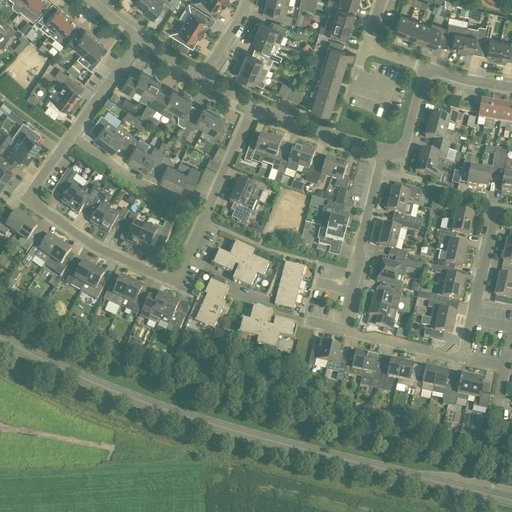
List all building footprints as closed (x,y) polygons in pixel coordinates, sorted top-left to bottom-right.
[(20,11),(28,0),(10,0),(13,2),(12,4),(12,8),(16,11),(20,11)] [(28,0),(20,11),(32,21),(35,18),(36,19),(50,2),(48,0),(28,0)] [(150,0),(135,0),(134,2),(143,9),(142,10),(143,11),(150,0)] [(163,0),(162,2),(158,0),(150,0),(143,11),(152,18),(156,12),(162,16),(172,2),(168,0),(163,0)] [(221,10),(226,2),(223,0),(202,0),(193,3),(207,12),(210,6),(218,11),(219,9),(221,10)] [(286,15),(289,4),(272,0),(261,0),(260,7),(263,9),(275,12),(274,19),(290,23),(292,16),(286,15)] [(346,4),(339,2),(333,0),(327,0),(326,5),(330,6),(327,16),(351,23),(355,12),(344,9),(346,4)] [(433,0),(433,1),(434,2),(431,12),(439,15),(442,8),(440,7),(441,4),(442,0),(433,0)] [(49,34),(66,14),(57,7),(52,3),(39,19),(43,23),(40,27),(48,35),(49,34)] [(190,12),(184,21),(202,32),(205,27),(204,26),(206,23),(202,20),(206,13),(188,3),(190,12)] [(468,17),(470,8),(462,6),(459,14),(468,17)] [(63,46),(71,37),(65,32),(74,21),(66,14),(49,34),(63,46)] [(0,41),(4,45),(7,39),(16,30),(0,15),(0,41)] [(308,27),(311,17),(304,15),(302,25),(308,27)] [(348,34),(351,23),(327,16),(324,27),(321,26),(319,31),(335,37),(337,31),(348,34)] [(403,38),(410,19),(399,16),(394,31),(399,33),(398,36),(403,38)] [(414,38),(420,23),(410,19),(403,38),(407,39),(408,36),(414,38)] [(199,38),(202,32),(184,21),(179,31),(170,33),(169,33),(169,34),(186,44),(190,39),(193,41),(197,36),(199,38)] [(252,31),(273,40),(280,43),(287,28),(271,21),(269,25),(260,21),(259,23),(256,23),(252,31)] [(423,45),(430,27),(420,23),(414,38),(420,41),(419,44),(423,45)] [(461,51),(467,27),(448,23),(446,32),(445,38),(450,39),(450,37),(453,37),(451,49),(461,51)] [(496,62),(500,42),(489,40),(492,25),(486,23),(485,27),(481,48),(487,49),(485,57),(487,57),(486,59),(488,60),(496,62)] [(481,48),(485,27),(479,26),(478,27),(477,29),(467,27),(461,51),(472,54),(474,46),(481,48)] [(31,27),(25,34),(29,37),(32,33),(35,30),(31,27)] [(446,32),(430,27),(423,45),(427,47),(428,43),(435,46),(438,38),(444,40),(445,38),(446,32)] [(72,45),(82,53),(94,38),(85,30),(83,32),(78,28),(71,37),(63,46),(63,47),(67,51),(72,45)] [(260,54),(273,59),(279,62),(282,57),(273,53),(274,51),(272,46),(270,46),(273,40),(252,31),(249,39),(251,42),(251,43),(263,48),(260,54)] [(21,34),(18,37),(21,40),(19,42),(23,46),(28,41),(21,34)] [(95,56),(103,46),(94,38),(82,53),(77,58),(90,70),(99,60),(95,56)] [(511,53),(511,38),(511,44),(500,42),(496,62),(504,64),(506,63),(506,61),(507,61),(509,52),(511,53)] [(327,57),(342,62),(343,58),(351,60),(353,54),(342,50),(343,45),(329,40),(328,45),(330,46),(327,57)] [(42,43),(38,48),(45,54),(49,49),(42,43)] [(273,59),(260,54),(259,58),(246,53),(241,64),(266,75),(273,59)] [(339,72),(342,62),(327,57),(324,67),(339,72)] [(71,61),(65,66),(69,71),(75,67),(71,61)] [(263,80),(266,75),(241,64),(236,75),(253,82),(253,83),(263,87),(265,81),(263,80)] [(336,82),(339,72),(324,67),(321,78),(336,82)] [(59,91),(73,102),(80,92),(74,88),(78,83),(59,69),(54,77),(64,84),(59,91)] [(138,99),(150,77),(141,72),(134,82),(127,78),(121,89),(138,99)] [(154,94),(157,88),(160,83),(150,77),(138,99),(143,102),(147,104),(147,105),(153,109),(160,97),(154,94)] [(332,93),(336,82),(321,78),(317,88),(332,93)] [(296,88),(291,99),(297,102),(302,91),(296,88)] [(329,103),(332,93),(317,88),(314,98),(329,103)] [(173,110),(182,95),(172,89),(169,95),(166,101),(160,97),(153,109),(169,117),(173,110)] [(73,102),(59,91),(52,100),(49,98),(45,103),(49,105),(44,111),(54,118),(58,112),(55,110),(59,105),(67,111),(73,102)] [(185,126),(190,117),(184,113),(191,100),(189,99),(190,97),(184,93),(183,95),(182,95),(173,110),(179,113),(178,115),(178,124),(184,128),(185,126)] [(113,102),(107,98),(103,104),(109,108),(113,102)] [(326,113),(329,103),(314,98),(311,109),(329,114),(326,113)] [(470,111),(472,105),(460,102),(458,109),(470,111)] [(488,130),(493,104),(482,102),(479,120),(484,121),(483,129),(488,130)] [(0,128),(2,130),(16,115),(2,103),(0,104),(0,128)] [(500,123),(503,106),(493,104),(488,130),(493,131),(494,122),(500,123)] [(509,134),(511,117),(511,107),(503,106),(500,123),(506,124),(504,133),(509,134)] [(204,128),(214,110),(208,107),(206,107),(205,108),(203,107),(196,120),(190,117),(185,126),(192,130),(198,127),(199,125),(204,128)] [(123,116),(138,127),(143,120),(128,109),(123,116)] [(214,110),(204,128),(209,131),(207,135),(219,142),(225,131),(218,127),(223,118),(220,117),(221,116),(220,113),(214,110)] [(428,126),(453,133),(454,127),(455,127),(458,115),(445,112),(444,118),(431,115),(430,116),(428,115),(425,124),(428,125),(428,126)] [(113,131),(117,125),(111,122),(101,114),(94,124),(101,129),(94,138),(103,145),(113,131)] [(11,138),(33,153),(40,143),(29,135),(33,129),(23,122),(11,138)] [(126,146),(132,136),(133,135),(117,124),(117,125),(113,131),(103,145),(112,151),(119,141),(126,145),(125,146),(126,146)] [(425,136),(425,138),(437,141),(436,147),(448,151),(453,133),(446,131),(428,126),(427,127),(425,126),(422,135),(425,136)] [(26,163),(33,153),(11,138),(7,134),(0,144),(0,153),(10,160),(14,163),(18,157),(26,163)] [(262,164),(271,139),(260,135),(256,147),(250,145),(244,162),(251,164),(251,162),(262,166),(262,164)] [(136,166),(145,151),(139,147),(142,142),(132,136),(126,146),(132,150),(126,160),(127,164),(132,167),(135,165),(136,166)] [(277,173),(283,157),(277,155),(281,143),(271,139),(262,164),(273,167),(271,171),(277,173)] [(163,154),(165,148),(156,142),(152,148),(153,149),(150,154),(145,151),(136,166),(145,171),(150,163),(157,167),(163,154)] [(289,159),(283,157),(277,173),(284,175),(285,171),(296,174),(298,167),(304,151),(293,147),(289,159)] [(444,163),(448,151),(436,147),(434,154),(421,150),(418,162),(436,167),(438,161),(444,163)] [(498,171),(502,149),(495,148),(492,170),(498,171)] [(511,188),(511,171),(510,171),(510,170),(511,162),(506,161),(508,150),(502,149),(498,171),(504,172),(500,192),(511,193),(511,188)] [(310,185),(316,168),(310,166),(314,154),(304,151),(298,167),(303,169),(301,176),(306,177),(304,182),(310,185)] [(0,176),(5,180),(12,171),(8,168),(12,163),(0,154),(0,176)] [(170,157),(163,154),(157,167),(158,167),(158,166),(165,170),(160,180),(162,185),(169,188),(177,169),(172,167),(174,163),(170,157)] [(477,187),(481,170),(470,167),(472,156),(467,155),(462,171),(468,172),(466,184),(477,187)] [(331,179),(337,162),(326,158),(322,171),(316,168),(310,185),(317,187),(318,182),(323,184),(326,177),(331,179)] [(189,178),(195,181),(200,171),(180,162),(177,169),(169,188),(175,191),(179,189),(180,189),(183,183),(184,183),(187,182),(189,178)] [(337,162),(331,179),(337,181),(334,187),(339,189),(348,166),(337,162)] [(435,173),(436,167),(418,162),(414,174),(440,181),(441,175),(435,173)] [(481,170),(477,187),(488,189),(492,172),(481,170)] [(69,208),(83,189),(73,181),(76,176),(70,171),(63,181),(71,187),(60,202),(69,208)] [(459,185),(462,174),(454,172),(451,183),(459,185)] [(231,192),(251,201),(256,203),(258,203),(266,187),(264,186),(265,183),(254,178),(252,181),(242,176),(239,182),(238,184),(236,183),(234,184),(231,192)] [(95,202),(103,192),(94,186),(89,192),(83,189),(69,208),(78,215),(90,199),(95,202)] [(406,205),(407,200),(414,202),(415,197),(420,198),(421,192),(404,188),(403,193),(391,190),(389,201),(406,205)] [(343,207),(347,191),(340,189),(335,205),(341,207),(343,207)] [(99,228),(111,207),(107,204),(111,198),(103,192),(95,202),(100,205),(90,222),(99,228)] [(249,219),(256,203),(251,201),(231,192),(228,199),(228,201),(230,201),(230,203),(239,207),(237,213),(239,215),(237,221),(247,225),(249,219)] [(442,212),(445,200),(443,199),(438,204),(433,203),(430,217),(436,218),(437,211),(442,212)] [(413,207),(406,205),(389,201),(385,201),(383,209),(387,211),(386,212),(399,215),(399,216),(404,218),(403,224),(420,228),(420,227),(426,228),(427,222),(410,218),(413,207)] [(328,228),(346,233),(347,228),(351,229),(351,228),(350,228),(352,222),(338,218),(341,207),(335,205),(328,203),(327,208),(325,208),(321,226),(328,228)] [(111,207),(99,228),(109,233),(118,219),(123,222),(129,212),(123,208),(120,212),(118,211),(115,215),(109,212),(112,207),(111,207)] [(473,216),(474,215),(456,211),(453,222),(471,226),(471,225),(475,225),(477,218),(473,216)] [(16,235),(26,220),(16,213),(8,224),(3,220),(0,223),(0,232),(5,236),(10,230),(16,235)] [(137,247),(146,226),(146,225),(144,228),(135,224),(137,217),(131,214),(126,226),(132,229),(126,242),(137,247)] [(26,220),(16,235),(21,238),(16,245),(27,253),(35,242),(29,239),(37,228),(26,220)] [(436,235),(455,239),(457,234),(469,237),(469,236),(472,236),(474,228),(471,226),(453,222),(448,221),(447,228),(440,227),(439,232),(436,231),(436,235)] [(146,226),(137,247),(139,243),(150,248),(156,236),(167,241),(173,226),(166,222),(163,229),(155,225),(153,229),(146,226)] [(419,233),(420,228),(403,224),(402,229),(419,233)] [(262,235),(264,230),(254,225),(251,231),(262,235)] [(380,236),(397,241),(400,230),(383,225),(382,226),(379,226),(378,233),(380,235),(380,236)] [(346,233),(328,228),(325,239),(320,238),(319,242),(331,245),(332,241),(343,243),(346,233)] [(446,254),(446,253),(464,257),(464,256),(467,256),(469,249),(466,247),(466,246),(455,244),(455,239),(436,235),(435,239),(438,240),(438,241),(439,241),(436,251),(446,254)] [(50,258),(60,244),(59,243),(59,240),(53,236),(51,238),(49,237),(42,247),(36,244),(28,254),(34,258),(35,258),(45,265),(50,258)] [(395,250),(397,241),(380,236),(377,236),(375,244),(378,245),(377,247),(390,250),(388,256),(395,258),(405,260),(406,253),(395,250)] [(511,240),(508,240),(508,241),(504,242),(503,249),(506,251),(511,252),(511,240)] [(251,258),(254,252),(234,243),(228,256),(217,252),(211,265),(235,276),(232,281),(252,290),(258,277),(265,280),(271,266),(251,258)] [(70,252),(60,244),(50,258),(55,262),(53,272),(60,277),(68,267),(62,263),(70,252)] [(511,252),(506,251),(506,252),(502,252),(500,260),(504,261),(504,262),(511,264),(511,252)] [(464,258),(464,257),(446,253),(446,254),(444,264),(461,268),(461,267),(465,267),(467,259),(464,258)] [(405,261),(405,260),(395,258),(394,264),(382,261),(379,272),(402,278),(404,279),(408,261),(405,261)] [(81,292),(85,285),(93,269),(83,263),(77,274),(71,271),(65,283),(81,292)] [(282,277),(303,282),(306,268),(285,263),(282,277)] [(461,291),(461,290),(465,291),(467,281),(463,281),(463,280),(451,277),(452,271),(442,269),(436,268),(435,274),(441,275),(440,280),(443,281),(442,286),(439,286),(438,287),(461,291)] [(104,274),(93,269),(85,285),(81,292),(97,300),(103,288),(98,285),(104,274)] [(511,270),(503,269),(501,275),(499,286),(511,288),(511,270)] [(15,275),(19,280),(25,276),(22,271),(15,275)] [(0,280),(5,284),(9,279),(0,272),(0,280)] [(401,283),(402,278),(379,272),(377,283),(390,286),(388,293),(401,296),(402,296),(403,289),(401,289),(403,284),(401,283)] [(299,296),(303,282),(282,277),(278,291),(299,296)] [(120,308),(124,300),(131,283),(121,278),(115,289),(109,287),(103,301),(120,308)] [(223,302),(229,289),(211,280),(205,294),(206,295),(207,295),(223,302)] [(142,288),(131,283),(124,300),(120,308),(137,316),(143,302),(137,299),(142,288)] [(511,288),(499,286),(498,287),(495,287),(494,294),(496,295),(496,296),(508,299),(506,305),(511,306),(511,288)] [(459,302),(459,301),(463,302),(465,292),(461,291),(438,287),(436,297),(430,295),(429,302),(446,306),(447,299),(459,302)] [(295,311),(299,296),(278,291),(275,305),(295,311)] [(401,296),(388,293),(386,298),(374,295),(373,296),(372,295),(370,296),(368,306),(397,313),(401,296)] [(158,325),(159,322),(169,300),(159,295),(156,301),(148,298),(140,317),(158,325)] [(226,303),(223,302),(207,295),(206,295),(200,307),(220,316),(226,303)] [(169,300),(159,322),(169,326),(167,331),(171,333),(169,338),(178,342),(182,332),(179,331),(185,316),(176,312),(179,304),(169,300)] [(445,311),(446,306),(429,302),(427,308),(432,309),(430,319),(430,320),(454,325),(456,314),(445,311)] [(394,324),(397,313),(389,311),(368,306),(366,314),(367,316),(369,316),(368,317),(377,319),(375,327),(392,331),(394,324)] [(214,330),(220,316),(200,307),(194,321),(214,330)] [(269,327),(271,319),(273,313),(252,307),(248,321),(241,319),(237,334),(258,339),(256,345),(278,351),(281,337),(292,340),(296,325),(275,320),(273,328),(269,327)] [(420,325),(435,328),(434,332),(451,336),(454,325),(430,320),(430,319),(422,318),(420,325)] [(189,336),(192,329),(187,327),(184,333),(189,336)] [(405,338),(407,331),(397,329),(396,336),(405,338)] [(217,336),(206,332),(202,342),(213,347),(213,346),(216,339),(217,336)] [(326,370),(327,363),(332,344),(327,343),(327,344),(320,343),(318,352),(312,350),(308,366),(314,367),(326,370)] [(337,373),(343,374),(346,362),(347,359),(341,358),(344,348),(337,347),(337,345),(332,344),(327,363),(326,370),(337,373)] [(356,353),(353,364),(346,362),(343,374),(350,376),(352,370),(363,372),(367,352),(359,350),(358,351),(357,353),(356,353)] [(377,390),(382,371),(376,369),(378,358),(376,357),(376,355),(375,354),(367,352),(361,378),(372,380),(372,383),(375,389),(377,390)] [(398,380),(402,363),(391,360),(388,372),(382,371),(377,390),(390,393),(393,379),(398,380)] [(414,390),(417,378),(411,377),(414,365),(412,365),(412,362),(404,360),(402,363),(398,380),(396,386),(414,390)] [(432,394),(437,371),(436,370),(436,367),(428,366),(426,368),(423,379),(417,378),(414,390),(413,398),(418,399),(421,392),(432,394)] [(447,407),(451,389),(452,386),(446,385),(449,373),(447,373),(447,370),(439,368),(437,371),(432,394),(443,396),(443,406),(447,407)] [(468,397),(473,375),(464,373),(462,374),(462,376),(461,376),(458,390),(451,389),(447,407),(454,408),(456,400),(467,402),(468,397)] [(468,397),(474,399),(473,407),(486,410),(489,396),(481,395),(484,381),(483,381),(483,379),(482,378),(473,375),(468,397)] [(371,416),(372,413),(374,406),(369,405),(361,408),(360,413),(371,416)]
